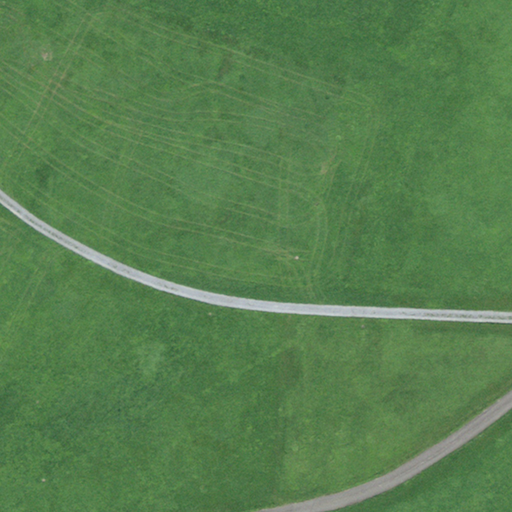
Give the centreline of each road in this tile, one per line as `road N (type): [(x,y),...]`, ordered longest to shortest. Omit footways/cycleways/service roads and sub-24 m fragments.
road 1 (track): [(511,319),(220,301),(71,246),(0,197)]
road 2 (track): [(284,511),(371,489),(511,397)]
